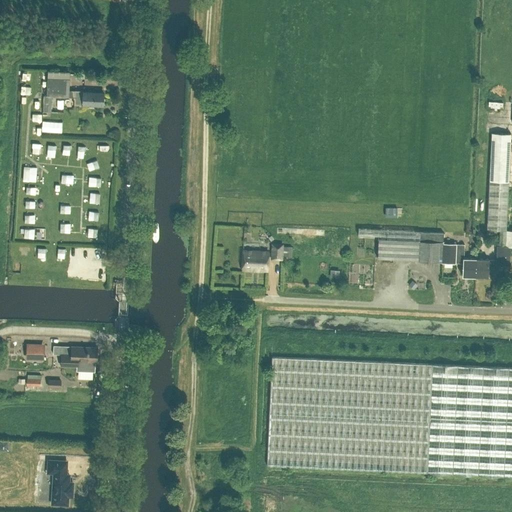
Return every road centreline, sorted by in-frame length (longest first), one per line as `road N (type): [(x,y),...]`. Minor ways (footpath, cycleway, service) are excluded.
road 1 (unclassified): [(113,511),(137,0)]
road 2 (unclassified): [(511,311),(200,296)]
road 3 (track): [(200,296),(210,0)]
road 4 (track): [(196,333),(184,511)]
